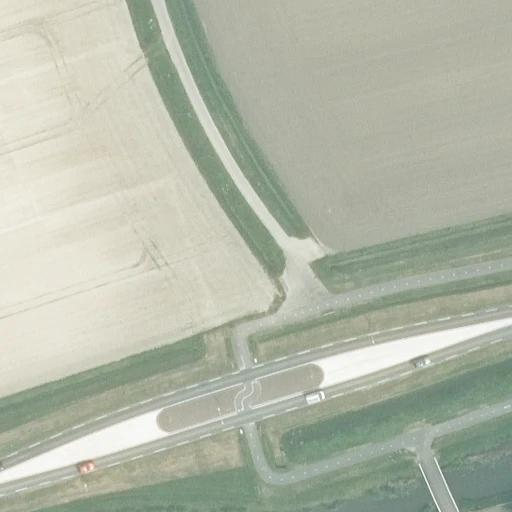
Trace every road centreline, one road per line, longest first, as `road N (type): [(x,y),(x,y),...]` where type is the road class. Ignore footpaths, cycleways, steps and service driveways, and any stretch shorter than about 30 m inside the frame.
road 1 (secondary): [(0,490),(511,331)]
road 2 (secondary): [(511,313),(247,376),(0,465)]
